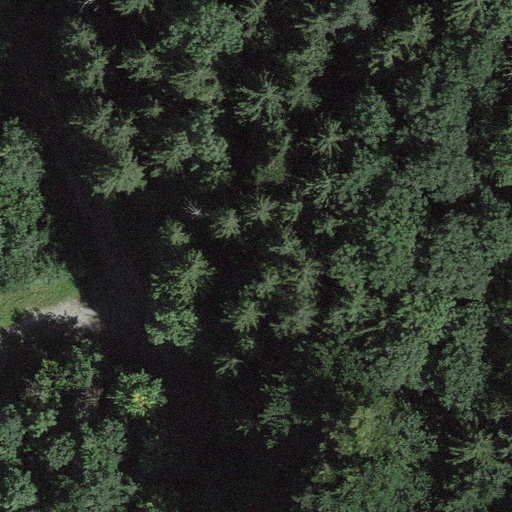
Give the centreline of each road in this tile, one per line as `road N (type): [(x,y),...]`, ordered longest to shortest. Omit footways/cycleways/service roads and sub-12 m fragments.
road 1 (track): [(148,327),(3,0)]
road 2 (track): [(148,327),(187,401),(214,511)]
